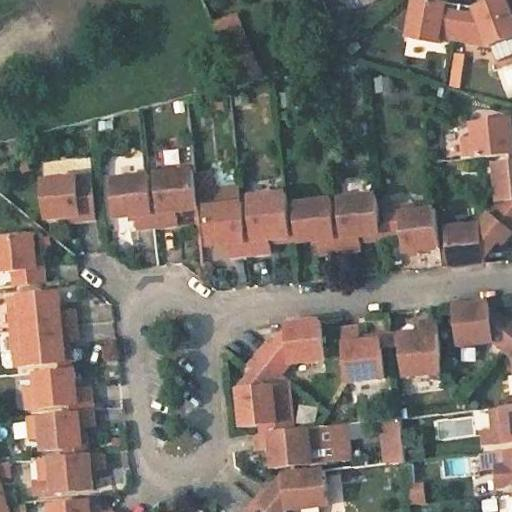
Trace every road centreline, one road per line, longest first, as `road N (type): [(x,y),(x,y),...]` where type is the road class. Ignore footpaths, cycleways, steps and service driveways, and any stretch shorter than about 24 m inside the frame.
road 1 (residential): [(211,312),(216,443),(195,469),(160,469),(144,450),(128,311),(137,294),(160,283),(183,289)]
road 2 (residential): [(211,312),(511,279)]
